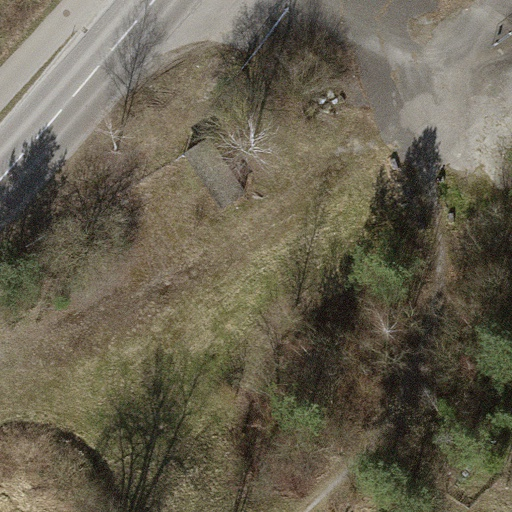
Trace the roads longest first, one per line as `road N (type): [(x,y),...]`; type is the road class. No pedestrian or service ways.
road 1 (track): [(404,104),(237,248),(0,396)]
road 2 (secondary): [(0,178),(156,0)]
